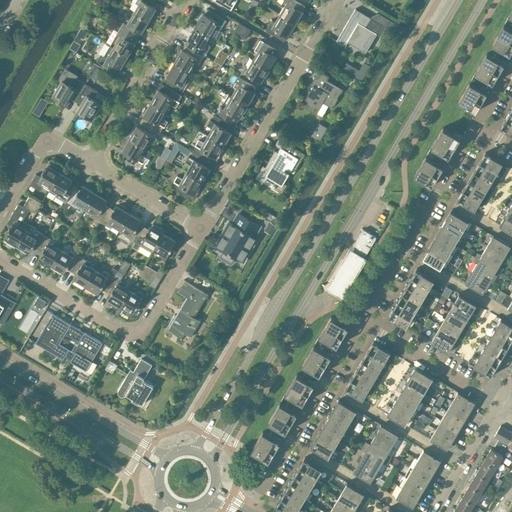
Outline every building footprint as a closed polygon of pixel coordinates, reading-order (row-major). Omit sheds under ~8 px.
[(139,5),(134,12),(148,20),(156,8),(151,5),(154,0),(136,0),(135,3),(139,5)] [(214,0),(231,10),(236,0),(214,0)] [(280,14),(295,23),(303,10),(306,5),(297,0),(283,0),(281,4),(284,6),(280,14)] [(196,26),(212,35),(216,27),(219,29),(225,18),(207,8),(204,13),(196,26)] [(355,8),(337,40),(345,46),(348,42),(366,52),(377,34),(380,36),(385,27),(390,29),(394,22),(379,13),(374,21),(369,18),(370,17),(355,8)] [(127,17),(121,27),(137,37),(140,32),(141,32),(148,20),(134,12),(130,19),(127,17)] [(266,30),(284,41),(287,36),(288,36),(295,23),(280,14),(275,21),(272,19),(266,30)] [(235,31),(245,37),(250,29),(240,22),(235,31)] [(498,34),(511,42),(511,29),(504,24),(498,34)] [(186,44),(204,55),(210,44),(207,42),(212,35),(196,26),(188,39),(189,39),(186,44)] [(110,45),(128,55),(135,43),(134,42),(137,37),(121,27),(110,45)] [(492,44),(510,54),(511,50),(511,42),(498,34),(492,44)] [(257,52),(253,59),(269,69),(276,56),(276,55),(279,50),(261,39),(254,50),(257,52)] [(175,62),(190,71),(195,64),(198,65),(204,55),(186,44),(183,49),(182,49),(175,62)] [(97,61),(118,73),(121,67),(128,55),(110,45),(103,57),(100,55),(97,61)] [(481,63),(499,73),(504,64),(487,53),(481,63)] [(245,65),(239,76),(257,86),(260,81),(261,82),(269,69),(253,59),(249,67),(245,65)] [(164,80),(182,91),(189,80),(186,78),(190,71),(175,62),(167,75),(164,80)] [(475,73),(493,83),(499,73),(481,63),(475,73)] [(72,95),(77,98),(86,84),(75,78),(76,76),(66,69),(65,71),(64,71),(60,77),(61,77),(59,80),(62,81),(57,89),(56,88),(54,93),(53,96),(67,104),(72,95)] [(303,105),(316,113),(323,102),(332,107),(333,104),(334,105),(338,98),(337,98),(342,89),(327,80),(329,77),(319,71),(314,78),(318,81),(317,83),(316,83),(315,83),(315,84),(314,84),(311,89),(312,89),(303,105)] [(236,88),(232,96),(247,105),(255,92),(254,92),(257,86),(239,76),(233,86),(236,88)] [(464,92),(482,102),(487,92),(470,82),(464,92)] [(78,110),(91,118),(100,103),(93,98),(97,91),(86,84),(77,98),(83,102),(78,110)] [(151,102),(167,111),(171,104),(176,107),(179,101),(182,95),(163,84),(160,90),(159,89),(158,90),(156,89),(153,93),(155,94),(151,102)] [(458,101),(476,112),(482,102),(464,92),(458,101)] [(218,112),(236,123),(239,117),(240,118),(240,117),(243,118),(250,106),(247,105),(232,96),(227,103),(224,101),(218,112)] [(141,120),(160,131),(163,126),(164,127),(168,121),(163,118),(167,111),(151,102),(147,109),(145,108),(142,112),(144,113),(143,114),(145,115),(141,120)] [(37,105),(32,112),(39,116),(43,109),(37,105)] [(212,128),(208,135),(224,144),(228,137),(230,138),(233,134),(231,133),(231,132),(230,131),(233,126),(214,115),(211,120),(210,119),(207,125),(212,128)] [(501,126),(511,133),(511,121),(506,118),(501,126)] [(128,137),(145,147),(149,140),(155,143),(158,137),(157,137),(160,131),(141,120),(138,126),(137,125),(137,126),(135,125),(128,137)] [(437,137),(455,147),(460,138),(443,127),(437,137)] [(196,145),(193,151),(212,162),(215,157),(216,157),(217,156),(219,157),(221,153),(219,152),(224,144),(208,135),(204,142),(199,139),(195,145),(196,145)] [(120,157),(139,168),(142,162),(143,163),(146,157),(141,154),(145,147),(128,137),(121,148),(123,150),(122,150),(123,151),(120,157)] [(431,147),(449,157),(455,147),(437,137),(431,147)] [(272,187),(282,193),(286,184),(282,182),(288,172),(290,173),(291,171),(288,170),(291,164),(297,167),(305,153),(279,138),(275,144),(282,149),(280,153),(275,150),(266,167),(263,165),(256,177),(264,182),(268,176),(276,181),(274,184),(274,183),(272,187)] [(191,165),(187,171),(202,181),(207,173),(209,174),(211,170),(209,169),(210,168),(209,167),(212,162),(193,151),(190,156),(189,156),(185,161),(191,165)] [(485,152),(480,162),(497,172),(503,163),(485,152)] [(420,166),(438,176),(443,166),(426,156),(420,166)] [(44,184),(51,188),(61,169),(49,162),(43,173),(38,170),(31,181),(42,187),(44,184)] [(480,162),(474,171),(492,182),(497,172),(480,162)] [(414,175),(432,186),(438,176),(420,166),(414,175)] [(49,191),(66,201),(73,189),(68,186),(74,177),(61,169),(51,188),(49,191)] [(172,187),(190,198),(194,193),(195,193),(195,192),(197,194),(200,189),(198,188),(202,181),(187,171),(183,178),(177,175),(174,181),(175,182),(172,187)] [(474,171),(469,181),(486,191),(492,182),(474,171)] [(469,181),(463,190),(481,200),(486,191),(469,181)] [(79,204),(85,208),(94,192),(82,185),(78,192),(73,189),(66,201),(77,208),(79,204)] [(457,200),(475,210),(481,200),(463,190),(457,200)] [(90,215),(100,222),(108,209),(102,206),(106,200),(94,192),(85,208),(92,212),(90,215)] [(15,247),(29,224),(23,220),(29,210),(36,213),(42,203),(29,196),(23,206),(18,203),(7,222),(12,225),(5,237),(6,238),(6,241),(15,247)] [(113,224),(120,228),(129,213),(117,206),(113,212),(108,209),(100,222),(111,228),(113,224)] [(446,218),(464,229),(469,221),(451,210),(446,218)] [(251,217),(258,221),(261,216),(254,211),(251,217)] [(124,236),(135,242),(142,230),(137,227),(141,220),(129,213),(120,228),(126,232),(124,236)] [(230,221),(216,245),(224,249),(219,257),(231,264),(236,256),(243,261),(257,238),(254,236),(260,226),(239,213),(233,223),(230,221)] [(500,225),(511,232),(511,221),(504,217),(500,225)] [(442,226),(459,236),(464,229),(446,218),(442,226)] [(154,249),(163,233),(165,230),(153,223),(147,233),(142,230),(135,242),(152,252),(154,249)] [(33,245),(38,248),(46,236),(35,229),(36,228),(29,224),(15,247),(25,253),(28,251),(29,251),(33,245)] [(437,234),(455,244),(459,236),(442,226),(437,234)] [(364,256),(365,257),(376,237),(363,229),(355,242),(354,244),(356,251),(364,256)] [(159,256),(165,260),(170,253),(168,252),(175,240),(163,233),(154,249),(161,253),(159,256)] [(432,241),(450,252),(455,244),(437,234),(432,241)] [(475,256),(488,264),(502,240),(493,235),(482,255),(477,252),(475,256)] [(39,258),(52,265),(61,249),(54,245),(56,242),(46,236),(38,248),(43,251),(39,258)] [(502,240),(488,264),(501,272),(504,268),(499,265),(511,246),(502,240)] [(428,249),(445,260),(450,252),(432,241),(428,249)] [(68,265),(73,268),(80,256),(69,250),(67,253),(61,249),(52,265),(64,272),(68,265)] [(423,257),(441,268),(445,260),(428,249),(423,257)] [(74,278),(86,285),(95,269),(89,266),(91,262),(80,256),(73,268),(78,271),(74,278)] [(465,283),(474,288),(488,264),(475,256),(473,260),(477,263),(465,283)] [(142,269),(154,276),(157,271),(145,264),(142,269)] [(474,288),(483,293),(495,273),(499,276),(501,272),(488,264),(474,288)] [(107,288),(118,270),(114,268),(110,274),(104,270),(102,273),(95,269),(86,285),(98,292),(102,285),(107,288)] [(412,276),(430,287),(434,278),(417,268),(412,276)] [(139,274),(151,282),(154,276),(142,269),(139,274)] [(120,305),(130,290),(123,286),(125,282),(120,280),(124,274),(118,270),(107,288),(112,292),(108,298),(109,299),(109,302),(117,307),(120,305)] [(0,308),(2,306),(7,298),(0,294),(8,280),(0,274),(0,308)] [(407,284),(425,294),(430,287),(412,276),(407,284)] [(187,297),(167,329),(179,336),(183,331),(192,336),(201,320),(192,315),(205,292),(208,294),(208,293),(217,299),(220,294),(200,281),(197,286),(184,279),(177,291),(187,297)] [(403,292),(420,302),(425,294),(407,284),(403,292)] [(120,305),(132,312),(139,301),(141,301),(145,294),(138,290),(136,294),(130,290),(120,305)] [(398,299),(416,310),(420,302),(403,292),(398,299)] [(459,293),(454,301),(472,312),(477,303),(459,293)] [(38,296),(33,304),(41,308),(46,301),(38,296)] [(394,307),(411,317),(416,310),(398,299),(394,307)] [(454,301),(450,309),(467,319),(472,312),(454,301)] [(389,315),(406,326),(411,317),(394,307),(389,315)] [(450,309),(445,317),(463,327),(467,319),(450,309)] [(36,343),(53,353),(69,326),(65,323),(66,321),(52,313),(49,319),(50,320),(36,343)] [(325,326),(343,336),(349,326),(331,316),(325,326)] [(445,317),(440,324),(458,335),(463,327),(445,317)] [(496,328),(511,337),(511,324),(501,318),(496,328)] [(70,361),(84,369),(90,360),(91,361),(102,342),(84,332),(83,333),(80,331),(80,330),(70,324),(69,326),(53,353),(63,359),(65,356),(71,360),(70,361)] [(440,324),(436,332),(453,343),(458,335),(440,324)] [(319,335),(337,346),(343,336),(325,326),(319,335)] [(490,337),(508,348),(511,340),(511,337),(496,328),(490,337)] [(431,340),(449,351),(453,343),(436,332),(431,340)] [(485,346),(502,357),(508,348),(490,337),(485,346)] [(373,341),(368,351),(385,361),(391,352),(373,341)] [(308,354),(326,365),(332,355),(314,345),(308,354)] [(479,356),(497,366),(502,357),(485,346),(479,356)] [(368,351),(362,360),(380,371),(385,361),(368,351)] [(302,364),(320,375),(326,365),(308,354),(302,364)] [(473,366),(491,376),(497,366),(479,356),(473,366)] [(126,394),(142,404),(153,386),(143,380),(152,364),(141,358),(128,380),(125,378),(118,389),(118,391),(118,393),(119,395),(121,396),(123,396),(125,396),(126,394)] [(362,360),(357,369),(374,380),(380,371),(362,360)] [(411,374),(428,385),(433,377),(416,366),(411,374)] [(357,369),(351,379),(369,389),(374,380),(357,369)] [(291,383),(309,393),(315,384),(297,373),(291,383)] [(406,382),(424,393),(428,385),(411,374),(406,382)] [(345,388),(363,399),(369,389),(351,379),(345,388)] [(402,390),(419,400),(424,393),(406,382),(402,390)] [(285,393),(303,403),(309,393),(291,383),(285,393)] [(397,398),(415,408),(419,400),(402,390),(397,398)] [(452,401),(470,411),(476,402),(458,391),(452,401)] [(392,405),(410,416),(415,408),(397,398),(392,405)] [(334,407),(352,418),(357,409),(339,399),(334,407)] [(447,410),(464,421),(470,411),(452,401),(447,410)] [(274,412),(292,422),(298,412),(280,402),(274,412)] [(388,414),(405,424),(410,416),(392,405),(388,414)] [(330,415),(347,425),(352,418),(334,407),(330,415)] [(441,420),(459,430),(464,421),(447,410),(441,420)] [(268,422),(286,432),(292,422),(274,412),(268,422)] [(325,423),(343,433),(347,425),(330,415),(325,423)] [(436,429),(453,439),(459,430),(441,420),(436,429)] [(320,430),(338,441),(343,433),(325,423),(320,430)] [(363,445),(376,453),(390,429),(381,424),(370,444),(365,441),(363,445)] [(494,436),(499,439),(508,444),(511,438),(511,432),(500,426),(494,436)] [(390,429),(376,453),(389,461),(392,457),(387,454),(399,434),(390,429)] [(430,439),(448,449),(453,439),(436,429),(430,439)] [(316,438),(333,448),(338,441),(320,430),(316,438)] [(257,440),(275,451),(280,441),(263,431),(257,440)] [(311,446),(329,457),(333,448),(316,438),(311,446)] [(251,450),(269,461),(275,451),(257,440),(251,450)] [(353,471),(362,477),(376,453),(363,445),(361,449),(365,452),(353,471)] [(484,461),(495,467),(503,455),(493,449),(491,448),(484,461)] [(418,459),(436,469),(441,460),(424,449),(418,459)] [(362,477),(371,482),(383,462),(387,465),(389,461),(376,453),(362,477)] [(300,465),(317,475),(322,467),(305,457),(300,465)] [(412,468),(430,479),(436,469),(418,459),(412,468)] [(477,473),(488,480),(495,467),(484,461),(477,473)] [(295,473),(313,483),(317,475),(300,465),(295,473)] [(407,477),(425,488),(430,479),(412,468),(407,477)] [(291,480),(308,491),(313,483),(295,473),(291,480)] [(469,485),(481,492),(488,480),(477,473),(469,485)] [(401,487),(419,497),(425,488),(407,477),(401,487)] [(286,488),(304,499),(308,491),(291,480),(286,488)] [(347,482),(342,490),(360,500),(365,492),(347,482)] [(462,497),(474,504),(481,492),(469,485),(462,497)] [(396,497),(413,507),(419,497),(401,487),(396,497)] [(282,496),(299,506),(304,499),(286,488),(282,496)] [(342,490),(338,498),(355,508),(360,500),(342,490)] [(277,504),(289,511),(295,511),(299,506),(282,496),(277,504)] [(455,510),(459,511),(468,511),(474,504),(462,497),(455,510)] [(338,498),(333,506),(343,511),(352,511),(355,508),(338,498)]
